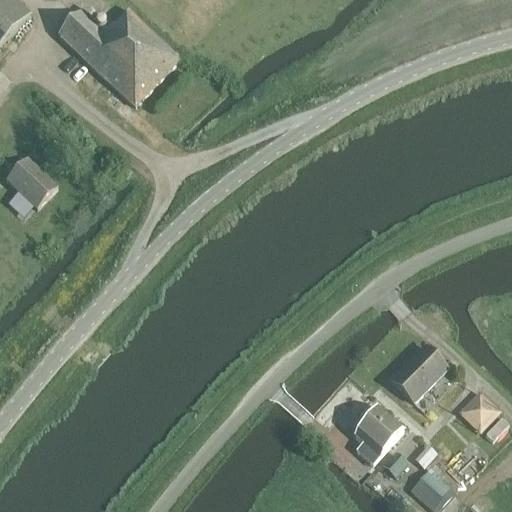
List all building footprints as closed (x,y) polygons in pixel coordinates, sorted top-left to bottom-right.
[(0,0),(0,50),(31,19),(10,0),(0,0)] [(129,15),(115,29),(112,27),(102,37),(80,16),(58,39),(135,110),(179,64),(129,15)] [(37,214),(58,191),(27,162),(6,185),(37,214)] [(426,351),(390,387),(402,399),(413,411),(450,375),(426,351)] [(480,436),(502,416),(483,396),(462,416),(480,436)] [(405,437),(395,429),(379,414),(372,423),(363,432),(355,442),(380,464),(389,453),(405,437)] [(429,449),(416,464),(425,472),(438,457),(429,449)] [(441,511),(455,497),(457,496),(479,475),(459,454),(448,463),(446,462),(433,475),(431,473),(410,494),(428,511),(441,511)] [(394,457),(382,471),(394,482),(407,468),(394,457)]
